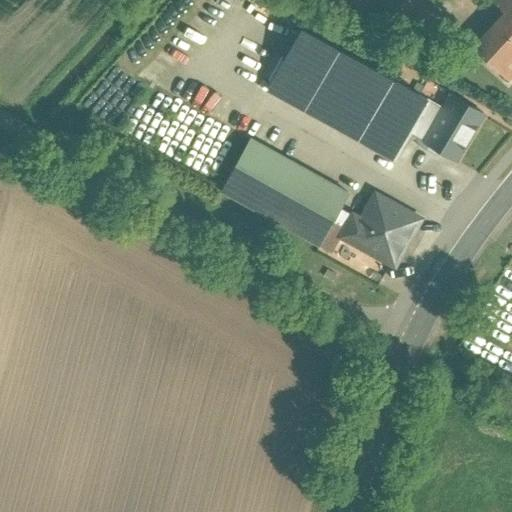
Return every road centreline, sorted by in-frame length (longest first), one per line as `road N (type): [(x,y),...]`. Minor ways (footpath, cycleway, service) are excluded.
road 1 (residential): [(0,113),(407,335)]
road 2 (tertiary): [(344,511),(407,335)]
road 3 (tertiary): [(407,335),(511,182)]
